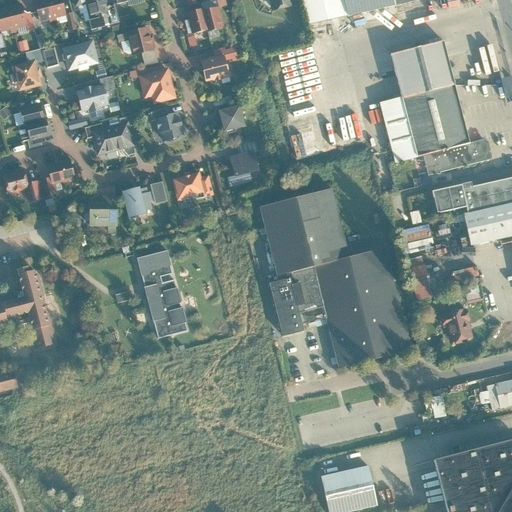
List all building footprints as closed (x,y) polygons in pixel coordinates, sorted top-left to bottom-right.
[(54,25),(47,0),(40,0),(34,2),(40,24),(49,22),(51,26),(54,25)] [(62,0),(47,0),(54,25),(58,24),(56,20),(67,17),(62,0)] [(73,0),(75,9),(86,6),(90,24),(109,20),(111,26),(120,24),(115,5),(108,7),(106,0),(73,0)] [(292,8),(290,0),(253,0),(254,2),(261,0),(268,0),(271,13),(292,8)] [(298,0),(306,32),(441,0),(298,0)] [(21,5),(8,8),(15,35),(19,34),(18,30),(27,27),(21,5)] [(15,35),(8,8),(0,10),(0,28),(2,35),(11,32),(12,36),(15,35)] [(216,10),(201,14),(206,33),(206,34),(221,30),(216,10)] [(201,14),(200,11),(186,15),(191,36),(206,33),(201,14)] [(121,17),(122,27),(129,26),(129,16),(121,17)] [(158,64),(150,29),(117,37),(119,45),(121,44),(123,53),(128,56),(132,55),(133,58),(142,56),(145,67),(158,64)] [(19,42),(21,52),(30,50),(27,39),(19,42)] [(446,40),(394,53),(405,97),(457,84),(446,40)] [(93,42),(63,50),(69,73),(79,71),(80,72),(89,70),(89,68),(99,65),(93,42)] [(60,67),(55,49),(42,52),(47,71),(60,67)] [(26,55),(28,64),(35,62),(36,65),(43,63),(40,51),(26,55)] [(223,56),(199,62),(205,84),(229,79),(223,56)] [(28,64),(13,68),(15,75),(12,76),(15,87),(17,86),(19,93),(42,88),(40,79),(42,79),(40,69),(37,70),(36,65),(35,62),(28,64)] [(139,77),(149,75),(147,69),(129,73),(132,81),(140,79),(139,77)] [(177,100),(169,70),(149,75),(139,77),(140,79),(145,101),(152,99),(154,106),(177,100)] [(511,101),(511,79),(511,77),(501,80),(507,103),(511,101)] [(99,81),(101,88),(104,87),(106,94),(117,91),(113,78),(99,81)] [(473,143),(457,84),(405,97),(382,103),(397,162),(425,155),(455,148),(473,143)] [(102,109),(109,107),(106,94),(104,87),(101,88),(94,89),(94,88),(85,90),(85,92),(77,94),(82,114),(89,112),(89,115),(103,112),(102,109)] [(44,122),(40,105),(20,110),(24,127),(26,127),(30,144),(50,139),(46,122),(44,122)] [(244,129),(239,108),(218,113),(223,134),(244,129)] [(372,124),(383,121),(380,108),(369,111),(372,124)] [(155,121),(169,117),(167,110),(149,114),(152,124),(155,123),(155,121)] [(185,139),(179,115),(169,117),(155,121),(155,123),(159,137),(161,136),(163,144),(185,139)] [(118,120),(120,126),(129,123),(130,129),(134,128),(132,117),(118,120)] [(315,131),(312,119),(302,122),(301,117),(287,121),(291,137),(315,131)] [(130,129),(129,123),(120,126),(110,128),(116,154),(135,149),(130,129)] [(87,141),(93,140),(91,133),(103,130),(102,125),(84,129),(87,141)] [(116,154),(110,128),(103,130),(91,133),(93,140),(97,158),(116,154)] [(492,160),(487,139),(473,143),(455,148),(460,168),(492,160)] [(460,168),(455,148),(425,155),(429,175),(460,168)] [(255,154),(232,159),(237,181),(260,176),(255,154)] [(70,161),(47,167),(51,181),(52,187),(55,186),(75,182),(70,161)] [(24,172),(3,177),(7,196),(26,192),(29,191),(27,186),(24,172)] [(172,181),(178,204),(192,200),(196,201),(200,201),(203,201),(206,200),(206,199),(214,197),(209,178),(201,180),(200,174),(191,177),(190,174),(183,176),(184,178),(172,181)] [(466,207),(468,214),(511,203),(511,177),(478,186),(477,181),(431,192),(436,215),(466,207)] [(52,187),(51,181),(40,183),(45,201),(58,198),(55,186),(52,187)] [(151,184),(157,205),(169,201),(164,181),(151,184)] [(38,183),(27,186),(29,191),(26,192),(30,205),(43,202),(38,183)] [(317,319),(325,317),(312,264),(349,255),(331,186),(258,205),(277,279),(267,282),(281,338),(303,333),(301,323),(317,319)] [(148,188),(124,195),(131,222),(156,215),(148,188)] [(511,203),(468,214),(465,214),(462,215),(470,246),(500,239),(501,244),(511,241),(511,203)] [(108,236),(117,236),(117,232),(118,232),(118,216),(104,216),(104,205),(89,205),(89,218),(91,217),(91,231),(108,231),(108,236)] [(411,213),(414,222),(422,220),(419,210),(411,213)] [(404,229),(407,251),(410,250),(411,258),(436,254),(431,224),(404,229)] [(441,225),(441,233),(450,234),(451,226),(441,225)] [(312,264),(325,317),(339,371),(412,353),(384,246),(349,255),(312,264)] [(188,334),(165,250),(133,259),(156,343),(188,334)] [(423,257),(406,262),(419,301),(435,296),(423,257)] [(31,269),(29,265),(17,268),(23,291),(20,292),(17,297),(0,301),(0,392),(19,388),(14,371),(0,374),(0,322),(8,320),(8,322),(19,319),(22,330),(31,327),(37,349),(56,344),(36,268),(31,269)] [(476,267),(455,270),(457,282),(478,279),(476,267)] [(460,288),(462,297),(467,296),(468,301),(483,298),(479,283),(460,288)] [(117,295),(119,303),(132,299),(130,291),(117,295)] [(467,309),(464,310),(440,315),(443,328),(446,327),(450,344),(453,343),(454,345),(464,342),(464,340),(472,338),(468,321),(470,321),(467,309)] [(20,373),(30,371),(29,364),(18,366),(20,373)] [(511,381),(486,388),(492,411),(511,406),(511,381)] [(445,395),(431,397),(432,403),(427,403),(428,414),(434,413),(435,418),(448,416),(445,395)] [(473,411),(478,409),(474,395),(469,396),(473,411)] [(511,511),(511,443),(511,440),(432,460),(443,502),(445,511),(511,511)] [(328,511),(355,511),(377,507),(368,467),(321,478),(328,511)] [(445,511),(443,502),(433,505),(434,511),(445,511)]
